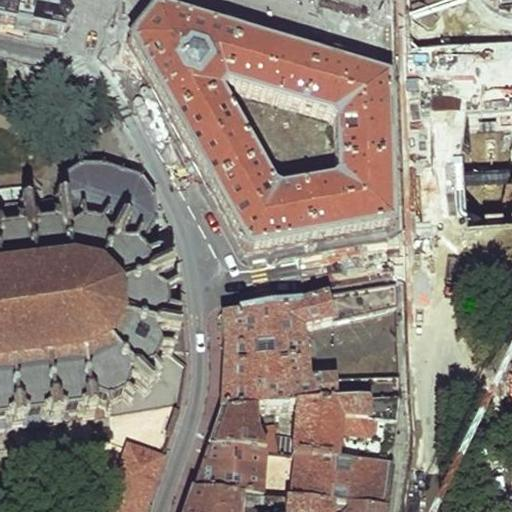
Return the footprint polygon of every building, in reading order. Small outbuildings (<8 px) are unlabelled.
[(70,26),(55,0),(0,0),(0,24),(62,38),(70,26)] [(388,80),(347,68),(320,59),(200,24),(154,11),(145,21),(125,45),(163,112),(166,112),(244,256),(318,243),(393,229),(390,155),(388,80)] [(0,431),(104,417),(115,413),(126,408),(142,397),(151,387),(160,377),(165,367),(169,356),(171,353),(175,339),(178,329),(179,311),(178,300),(170,277),(159,256),(143,242),(156,224),(154,200),(137,179),(101,168),(78,166),(58,183),(54,203),(0,209),(0,431)] [(396,311),(396,288),(221,319),(222,349),(221,365),(219,413),(253,413),(294,410),(400,404),(399,381),(309,383),(303,333),(396,311)] [(400,404),(294,410),(291,436),(275,435),(277,459),(295,461),(391,469),(395,437),(400,404)] [(277,459),(275,435),(274,424),(254,428),(253,413),(219,413),(212,433),(206,452),(263,458),(277,459)] [(143,511),(165,451),(128,441),(103,511),(143,511)] [(263,458),(206,452),(199,474),(191,496),(240,501),(259,502),(263,458)] [(391,469),(295,461),(292,504),(362,511),(384,511),(388,491),(391,469)] [(284,505),(259,502),(240,501),(191,496),(185,511),(240,511),(241,507),(285,509),(284,505)]
